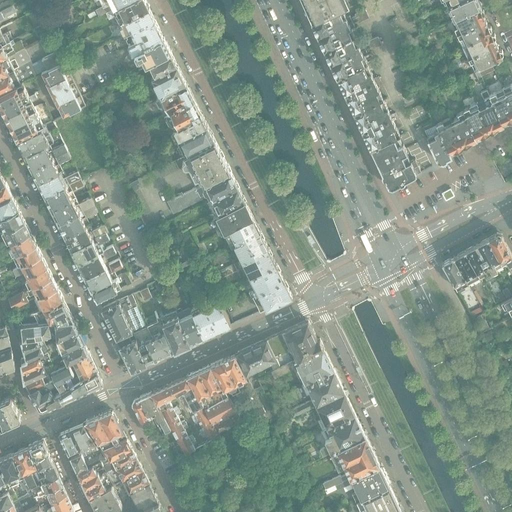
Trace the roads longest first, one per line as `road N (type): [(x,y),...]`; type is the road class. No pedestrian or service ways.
road 1 (residential): [(164,0),(313,300)]
road 2 (primary): [(256,0),(377,254)]
road 3 (residential): [(0,135),(121,387)]
road 4 (primary): [(395,247),(284,0)]
road 5 (primary): [(383,270),(496,511)]
road 6 (primary): [(511,488),(403,261)]
road 7 (residential): [(313,300),(417,511)]
road 8 (tertiary): [(121,387),(313,300)]
